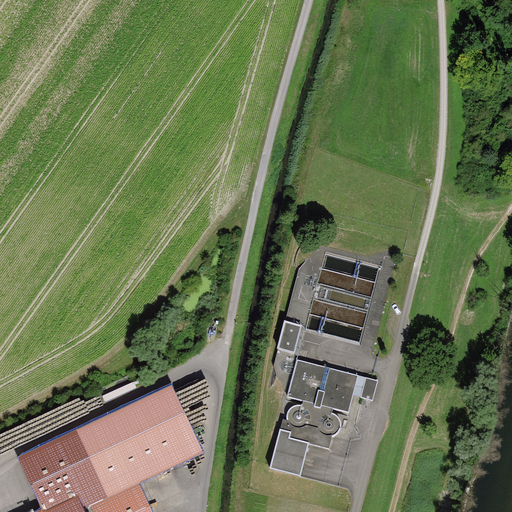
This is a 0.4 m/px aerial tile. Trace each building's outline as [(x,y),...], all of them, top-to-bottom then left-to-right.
[(297,283),(293,307),(310,309),(314,285),(297,283)] [(290,348),(288,358),(298,360),(306,322),(285,318),(280,345),(290,348)] [(374,398),(379,377),(298,357),(289,395),(350,410),(354,394),(374,398)] [(17,461),(41,511),(40,511),(149,511),(138,487),(204,457),(172,388),(17,461)] [(283,416),(272,465),(303,472),(310,442),(333,447),(340,417),(321,413),(319,423),(309,420),(311,410),(303,408),(304,404),(293,402),(290,417),(283,416)]
